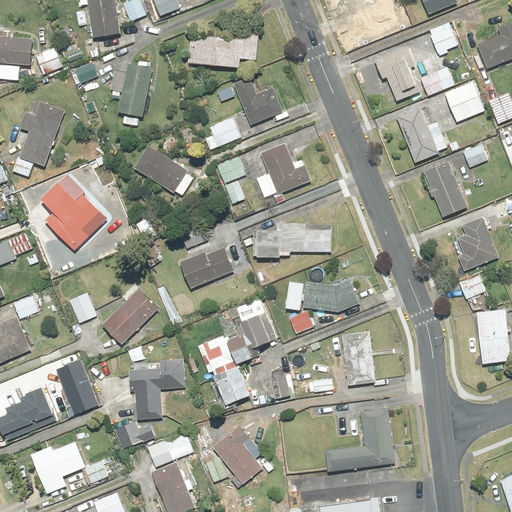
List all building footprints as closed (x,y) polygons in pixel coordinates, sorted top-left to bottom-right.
[(114,0),(87,0),(93,39),(120,35),(114,0)] [(142,0),(130,0),(124,3),(134,23),(149,15),(142,0)] [(160,13),(161,17),(183,7),(180,0),(149,0),(146,1),(153,16),(160,13)] [(346,0),(350,10),(373,0),(346,0)] [(459,0),(425,0),(431,14),(460,2),(459,0)] [(401,3),(372,16),(381,37),(410,24),(401,3)] [(87,10),(78,12),(80,27),(89,26),(87,10)] [(499,36),(476,45),(487,70),(511,59),(511,22),(496,29),(499,36)] [(452,23),(431,31),(441,57),(462,49),(452,23)] [(190,36),(188,64),(238,69),(239,60),(255,62),(258,35),(237,33),(237,41),(190,36)] [(32,40),(0,37),(0,63),(30,66),(32,40)] [(59,47),(37,56),(45,76),(67,67),(59,47)] [(406,47),(373,61),(381,80),(386,78),(396,102),(419,93),(409,69),(414,67),(406,47)] [(96,62),(75,71),(81,86),(103,77),(96,62)] [(142,118),(152,69),(128,65),(118,113),(142,118)] [(250,77),(233,84),(250,127),(284,113),(274,88),(257,95),(250,77)] [(476,81),(447,94),(460,125),(489,113),(476,81)] [(511,96),(510,92),(491,100),(501,126),(511,121),(511,96)] [(44,168),(64,112),(39,103),(34,116),(25,112),(19,129),(28,132),(19,159),(44,168)] [(420,107),(396,117),(415,165),(440,155),(420,107)] [(237,117),(211,128),(214,133),(206,137),(213,152),(246,137),(237,117)] [(485,143),(465,151),(473,169),(492,161),(485,143)] [(284,144),(260,154),(277,195),(311,182),(305,166),(295,170),(284,144)] [(148,147),(134,169),(174,194),(188,172),(148,147)] [(248,201),(240,179),(249,176),(242,157),(220,164),(227,184),(234,205),(248,201)] [(467,207),(448,163),(423,173),(429,188),(427,189),(431,199),(434,198),(442,218),(467,207)] [(3,165),(0,166),(0,186),(10,182),(3,165)] [(52,214),(45,222),(74,252),(107,220),(80,193),(73,199),(58,184),(40,202),(52,214)] [(511,197),(492,206),(499,221),(511,215),(511,197)] [(498,258),(483,218),(462,226),(466,236),(457,239),(463,254),(457,257),(462,272),(498,258)] [(152,219),(137,226),(145,242),(159,235),(152,219)] [(256,232),(255,259),(278,259),(278,255),(290,255),(290,253),(334,254),(334,225),(279,224),(278,233),(256,232)] [(28,231),(0,243),(0,261),(2,266),(36,250),(28,231)] [(190,290),(233,272),(224,249),(205,256),(204,253),(179,264),(190,290)] [(482,273),(461,281),(469,301),(490,293),(482,273)] [(310,280),(307,305),(342,310),(364,302),(354,278),(339,284),(310,280)] [(307,283),(291,281),(288,309),(304,311),(307,283)] [(121,346),(158,311),(138,290),(101,325),(121,346)] [(89,293),(71,301),(81,324),(99,315),(89,293)] [(21,317),(22,320),(42,312),(36,295),(15,303),(21,317)] [(510,361),(505,310),(475,313),(480,365),(510,361)] [(310,311),(291,318),(297,335),(316,328),(310,311)] [(277,340),(266,313),(239,324),(242,333),(224,341),(234,366),(253,359),(250,351),(277,340)] [(17,314),(1,321),(6,332),(0,334),(0,365),(33,350),(17,314)] [(370,332),(341,335),(347,387),(376,384),(370,332)] [(103,404),(84,357),(60,367),(80,414),(103,404)] [(185,388),(183,360),(159,362),(159,370),(128,372),(129,392),(134,391),(137,421),(162,419),(160,390),(185,388)] [(239,368),(213,377),(224,407),(250,397),(239,368)] [(293,376),(280,377),(283,398),(296,396),(293,376)] [(336,378),(314,380),(315,393),(337,392),(336,378)] [(4,416),(11,435),(59,417),(47,384),(24,392),(26,398),(12,404),(15,412),(4,416)] [(329,449),(331,468),(393,461),(388,411),(359,414),(362,446),(329,449)] [(125,451),(157,438),(153,426),(143,430),(139,421),(116,430),(125,451)] [(240,425),(212,448),(242,485),(263,469),(247,449),(254,443),(240,425)] [(210,427),(198,429),(200,440),(212,439),(210,427)] [(180,463),(192,495),(204,491),(201,483),(210,480),(192,431),(151,446),(158,467),(178,459),(180,463)] [(51,447),(30,455),(46,495),(67,487),(63,478),(85,469),(75,443),(53,452),(51,447)] [(185,511),(195,509),(177,463),(151,472),(165,511),(185,511)] [(511,511),(511,478),(500,482),(510,511),(511,511)] [(127,511),(120,492),(95,502),(99,511),(127,511)] [(381,511),(380,499),(318,506),(318,511),(381,511)]
